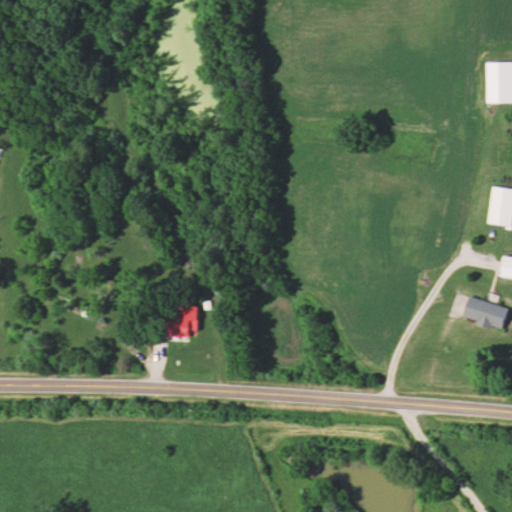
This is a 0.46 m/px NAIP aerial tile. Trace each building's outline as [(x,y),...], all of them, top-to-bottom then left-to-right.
[(490,224),(511,226),(511,189),(494,187),(490,224)] [(511,278),(511,256),(506,256),(502,277),(511,278)] [(89,317),(93,309),(54,292),(50,300),(89,317)] [(510,308),(470,298),(464,319),(505,330),(510,308)] [(200,307),(177,307),(177,323),(169,323),(169,337),(200,337),(200,307)]
